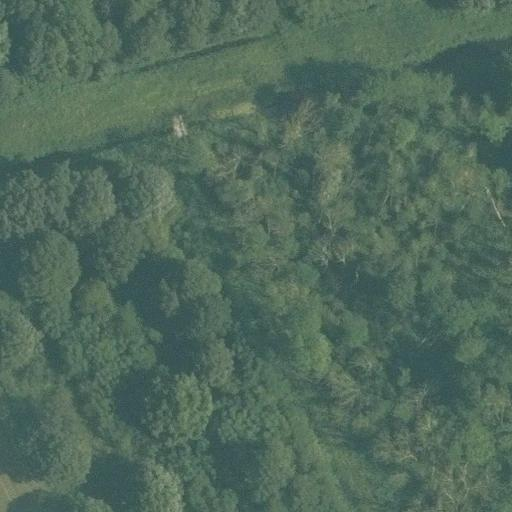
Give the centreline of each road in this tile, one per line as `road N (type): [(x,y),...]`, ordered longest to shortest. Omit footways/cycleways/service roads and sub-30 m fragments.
road 1 (track): [(372,511),(186,157),(0,209)]
road 2 (track): [(511,69),(186,157),(164,98)]
road 3 (track): [(442,24),(164,98)]
road 4 (track): [(164,98),(0,147)]
